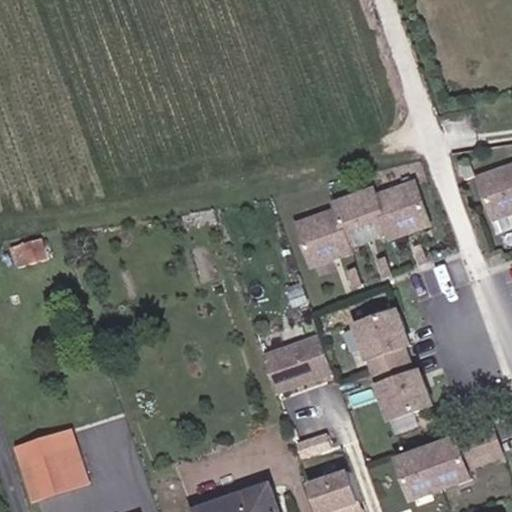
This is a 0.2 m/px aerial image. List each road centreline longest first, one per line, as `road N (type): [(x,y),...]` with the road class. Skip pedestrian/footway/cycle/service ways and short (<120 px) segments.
road 1 (residential): [(511,337),(442,156)]
road 2 (track): [(442,156),(387,0)]
